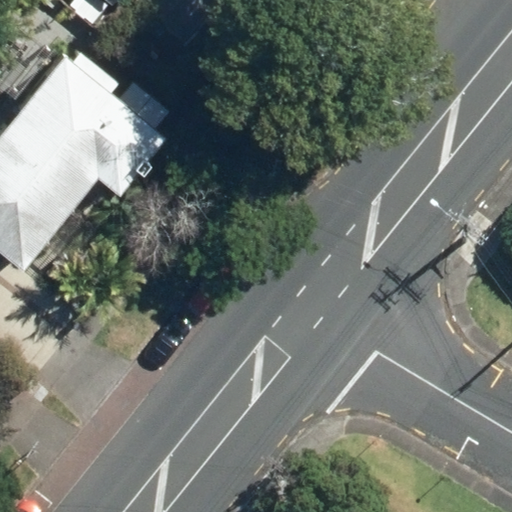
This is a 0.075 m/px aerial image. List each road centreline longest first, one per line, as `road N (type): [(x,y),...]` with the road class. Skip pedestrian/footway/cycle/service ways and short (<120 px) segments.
road 1 (secondary): [(299,310),(511,49)]
road 2 (secondary): [(137,511),(299,310)]
road 3 (residential): [(511,435),(299,310)]
